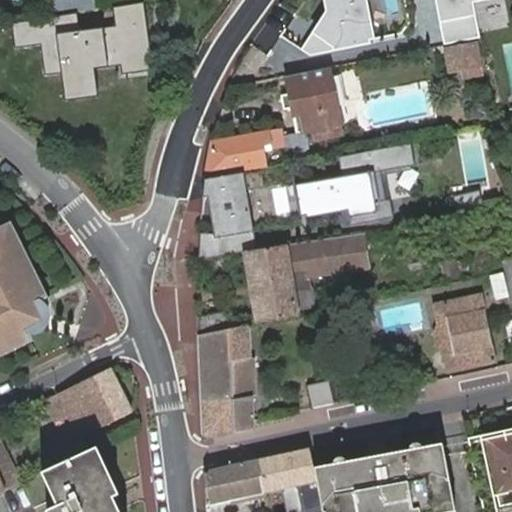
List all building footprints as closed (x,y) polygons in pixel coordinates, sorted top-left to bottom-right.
[(62,0),(64,15),(93,10),(91,0),(62,0)] [(368,0),(323,0),(327,14),(301,50),(312,56),(371,45),(370,41),(376,40),(368,0)] [(436,0),(444,45),(481,38),(476,3),(492,0),(436,0)] [(78,14),(11,22),(14,49),(42,46),(45,76),(63,73),(67,101),(98,97),(94,69),(122,65),(123,75),(154,71),(145,2),(113,6),(116,26),(80,31),(78,14)] [(485,74),(478,39),(444,45),(432,47),(434,56),(448,54),(451,69),(465,67),(467,77),(485,74)] [(332,76),(330,67),(288,74),(298,131),(315,129),(317,139),(344,134),(342,123),(339,108),(346,107),(349,106),(344,79),(340,80),(339,75),(332,76)] [(349,122),(346,107),(339,108),(342,123),(349,122)] [(270,150),(284,147),(280,129),(210,144),(203,179),(265,166),(260,146),(269,145),(270,150)] [(419,193),(411,147),(337,159),(340,178),(295,185),(300,220),(348,212),(350,225),(391,218),(388,198),(419,193)] [(205,181),(203,199),(209,199),(214,234),(201,234),(199,261),(257,252),(245,174),(205,181)] [(456,215),(482,210),(477,193),(453,198),(456,215)] [(10,224),(2,227),(9,241),(17,238),(10,224)] [(0,354),(3,353),(0,348),(0,344),(27,332),(27,331),(31,332),(33,332),(35,332),(36,332),(38,331),(41,330),(43,329),(45,326),(46,325),(47,324),(48,320),(49,318),(49,317),(49,314),(49,312),(48,310),(47,308),(46,306),(44,304),(43,303),(40,301),(38,300),(37,299),(25,275),(33,271),(17,238),(9,241),(2,227),(0,225),(0,354)] [(369,264),(364,233),(285,247),(287,255),(304,252),(308,271),(306,271),(307,277),(369,264)] [(287,255),(285,247),(257,252),(247,253),(257,324),(298,317),(294,294),(306,292),(302,272),(306,271),(308,271),(304,252),(287,255)] [(511,260),(502,263),(504,270),(505,275),(509,295),(511,309),(511,260)] [(33,271),(25,275),(37,299),(45,296),(33,271)] [(509,295),(505,275),(493,277),(497,298),(509,295)] [(473,298),(435,306),(438,328),(435,329),(433,331),(436,350),(443,351),(447,372),(492,362),(480,302),(475,302),(473,298)] [(229,312),(199,317),(200,334),(232,328),(229,312)] [(253,419),(251,325),(232,328),(200,334),(201,432),(208,437),(254,427),(253,419)] [(0,344),(0,348),(3,353),(31,340),(27,332),(0,344)] [(133,412),(112,367),(53,396),(58,409),(61,408),(71,429),(69,430),(75,441),(133,412)] [(312,407),(333,402),(328,381),(308,386),(312,407)] [(511,432),(484,438),(500,511),(504,511),(511,510),(511,432)] [(0,478),(6,490),(22,483),(0,437),(0,478)] [(315,469),(317,482),(321,511),(401,511),(453,503),(442,445),(401,453),(403,464),(394,465),(393,461),(371,464),(372,470),(361,471),(360,460),(315,469)] [(204,473),(206,505),(317,482),(315,469),(311,449),(204,473)] [(92,450),(44,473),(62,509),(55,511),(114,511),(109,500),(116,498),(92,450)] [(401,453),(360,460),(361,471),(372,470),(371,464),(393,461),(394,465),(403,464),(401,453)] [(401,511),(446,511),(454,511),(453,503),(401,511)]
